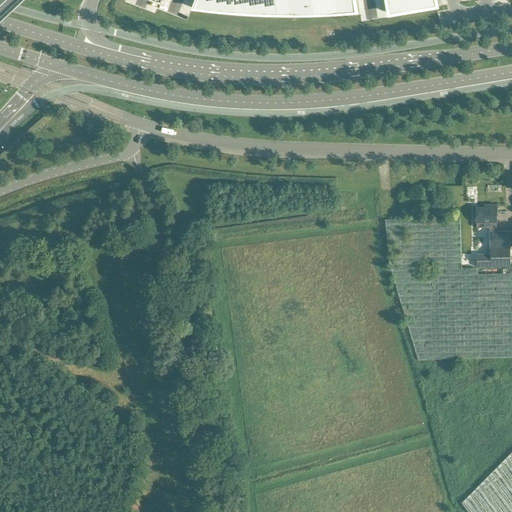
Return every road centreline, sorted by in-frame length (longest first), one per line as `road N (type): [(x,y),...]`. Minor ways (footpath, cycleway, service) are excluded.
road 1 (secondary): [(65,70),(182,96),(283,103),(511,72)]
road 2 (secondary): [(511,48),(309,75),(129,59)]
road 3 (track): [(133,148),(213,511)]
road 4 (unclassified): [(511,154),(237,145),(146,127)]
road 5 (unclassified): [(0,192),(123,155),(146,127)]
road 6 (secondary): [(129,59),(0,21)]
